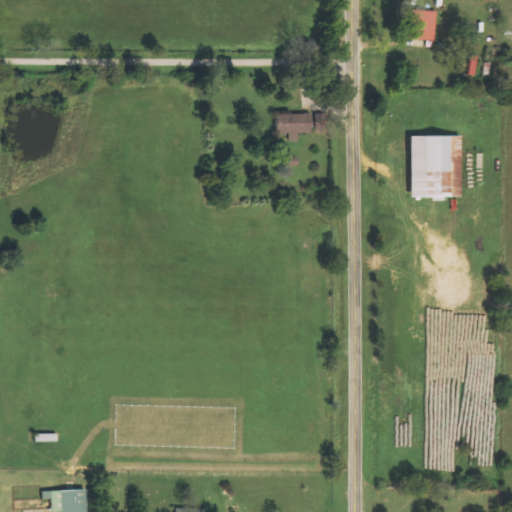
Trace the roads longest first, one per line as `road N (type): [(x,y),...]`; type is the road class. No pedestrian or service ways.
road 1 (secondary): [(350,0),(355,511)]
road 2 (residential): [(351,63),(0,61)]
